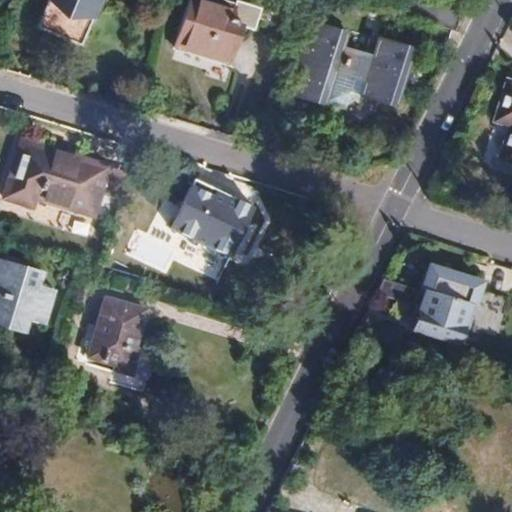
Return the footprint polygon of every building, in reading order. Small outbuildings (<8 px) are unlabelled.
[(50,0),(44,23),(90,36),(101,0),(50,0)] [(206,0),(185,0),(171,47),(227,65),(239,26),(229,23),(233,9),(206,0)] [(411,0),(406,19),(453,34),(461,9),(432,0),(411,0)] [(411,49),(375,37),(370,53),(342,46),(346,30),(309,20),(287,97),(323,107),(333,74),(362,82),(358,96),(393,107),(411,49)] [(86,47),(90,36),(44,23),(41,32),(86,47)] [(504,127),(495,157),(511,161),(511,87),(502,84),(488,122),(504,127)] [(17,154),(2,199),(32,208),(34,200),(91,216),(106,168),(24,141),(20,155),(17,154)] [(511,161),(495,157),(494,160),(511,166),(511,161)] [(251,210),(193,182),(167,237),(222,263),(225,258),(228,259),(251,210)] [(0,329),(25,337),(29,323),(44,328),(54,293),(40,288),(44,274),(21,267),(22,264),(0,257),(0,329)] [(466,308),(470,309),(477,286),(427,270),(419,293),(423,294),(466,308)] [(380,281),(373,295),(404,306),(409,290),(380,281)] [(454,347),(466,308),(423,294),(411,332),(454,347)] [(102,299),(85,360),(110,368),(106,385),(142,396),(153,356),(134,350),(145,311),(102,299)] [(289,346),(294,329),(263,320),(258,337),(289,346)]
